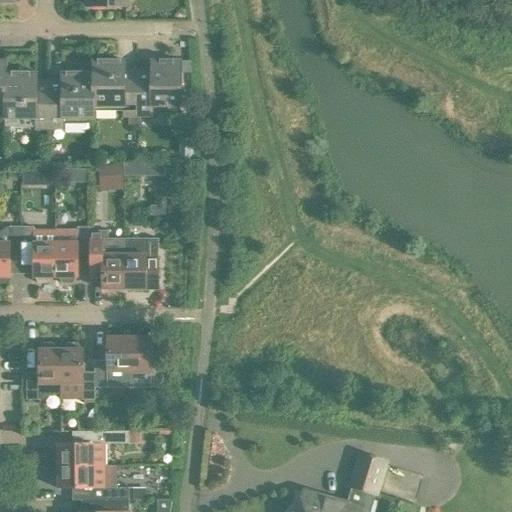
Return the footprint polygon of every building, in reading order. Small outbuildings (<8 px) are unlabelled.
[(93,61),(93,73),(93,107),(124,107),(123,115),(137,115),(137,112),(137,70),(124,70),(124,61),(93,61)] [(151,70),(137,70),(137,112),(152,112),(152,107),(180,107),(180,61),(151,61),(151,70)] [(62,72),(62,81),(49,81),(49,130),(49,136),(54,136),(54,130),(62,130),(62,119),(93,119),(93,107),(93,73),(62,72)] [(36,80),(36,73),(4,73),(4,108),(4,127),(35,127),(35,130),(49,130),(49,81),(36,80)] [(139,162),(123,162),(123,176),(139,176),(139,162)] [(22,169),(22,183),(33,183),(33,169),(22,169)] [(0,281),(3,282),(7,275),(8,276),(9,252),(21,253),(21,225),(9,225),(0,231),(0,281)] [(48,281),(51,275),(55,275),(55,230),(33,230),(33,225),(21,225),(21,253),(33,253),(33,275),(34,275),(38,281),(48,281)] [(71,282),(75,275),(76,275),(77,252),(89,252),(89,231),(89,225),(76,225),(76,230),(55,230),(55,275),(58,275),(61,282),(71,282)] [(109,231),(89,231),(89,252),(89,276),(101,276),(101,287),(123,287),(123,237),(108,237),(109,231)] [(158,237),(123,237),(123,287),(145,288),(145,281),(157,281),(158,237)] [(106,370),(128,371),(128,336),(105,336),(105,359),(94,359),(94,372),(94,386),(106,386),(106,370)] [(149,336),(128,336),(128,371),(150,371),(149,386),(162,386),(162,359),(149,359),(149,336)] [(43,342),(40,348),(38,348),(38,371),(26,371),(26,398),(41,398),(50,393),(60,393),(60,348),(56,348),(53,342),(43,342)] [(66,342),(63,348),(60,348),(60,393),(60,398),(94,398),(94,386),(94,372),(82,372),(82,348),(80,348),(77,342),(66,342)] [(104,442),(108,442),(129,442),(129,430),(80,430),(80,442),(57,442),(57,465),(104,465),(104,442)] [(360,511),(362,511),(368,511),(384,461),(360,454),(351,485),(352,486),(346,505),(303,492),(296,511),(360,511)] [(104,465),(57,465),(57,488),(80,488),(80,499),(84,499),(128,500),(128,487),(105,487),(104,465)] [(172,511),(173,498),(149,497),(148,511),(172,511)] [(128,511),(128,500),(84,499),(84,511),(78,511),(77,511),(128,511)]
